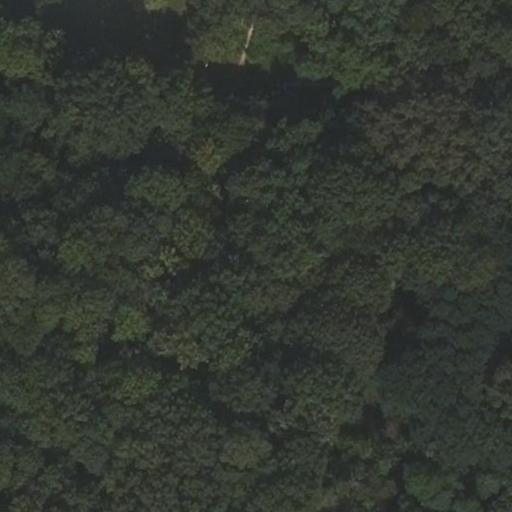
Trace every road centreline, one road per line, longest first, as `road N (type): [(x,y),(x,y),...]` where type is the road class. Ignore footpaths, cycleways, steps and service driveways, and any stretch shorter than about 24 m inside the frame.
road 1 (track): [(269,0),(217,83),(155,100),(88,80),(0,26)]
road 2 (track): [(511,42),(233,58)]
